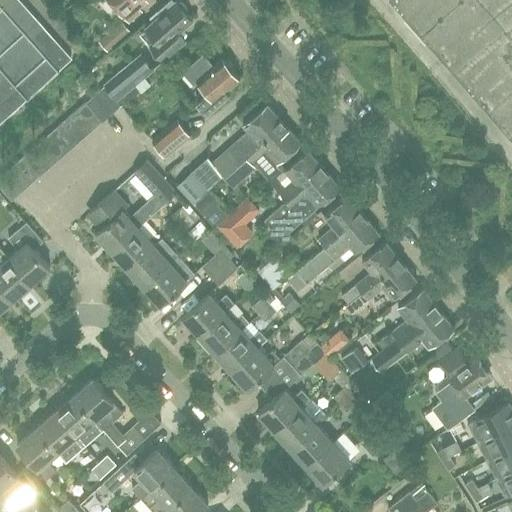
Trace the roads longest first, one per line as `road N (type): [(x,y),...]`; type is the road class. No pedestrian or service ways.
road 1 (tertiary): [(511,346),(379,174),(233,6)]
road 2 (residential): [(287,511),(99,289)]
road 3 (residential): [(99,289),(35,205),(122,124)]
road 4 (residential): [(99,289),(0,376)]
